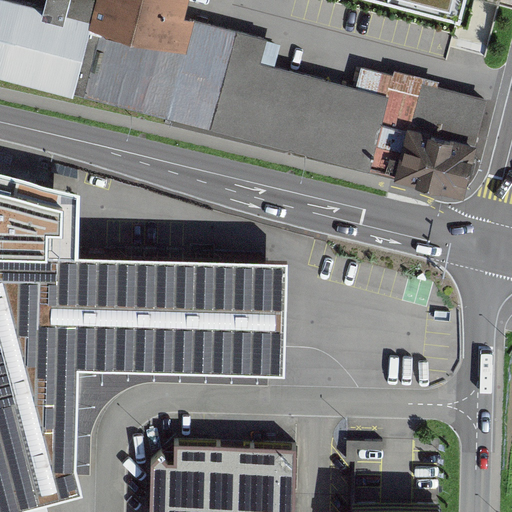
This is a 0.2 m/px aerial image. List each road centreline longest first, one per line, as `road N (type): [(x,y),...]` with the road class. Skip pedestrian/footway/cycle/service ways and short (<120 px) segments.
road 1 (primary): [(489,248),(0,122)]
road 2 (residential): [(110,511),(114,428),(139,401),(469,406)]
road 3 (tertiary): [(489,248),(479,382),(469,406)]
